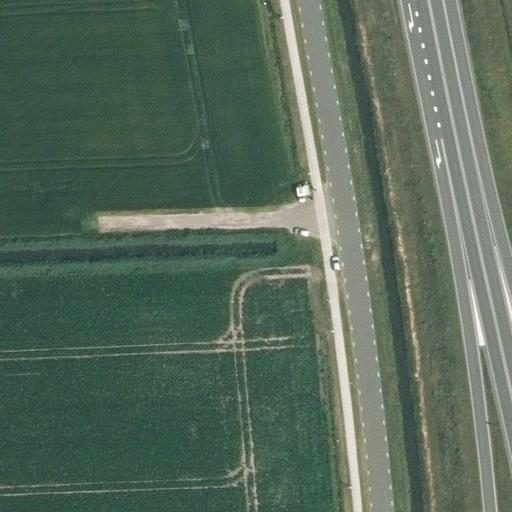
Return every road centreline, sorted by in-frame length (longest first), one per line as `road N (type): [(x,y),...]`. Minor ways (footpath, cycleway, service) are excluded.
road 1 (unclassified): [(380,511),(308,0)]
road 2 (trunk): [(478,248),(427,0)]
road 3 (trunk): [(484,276),(470,347),(490,511)]
road 4 (trunk): [(511,405),(484,276)]
